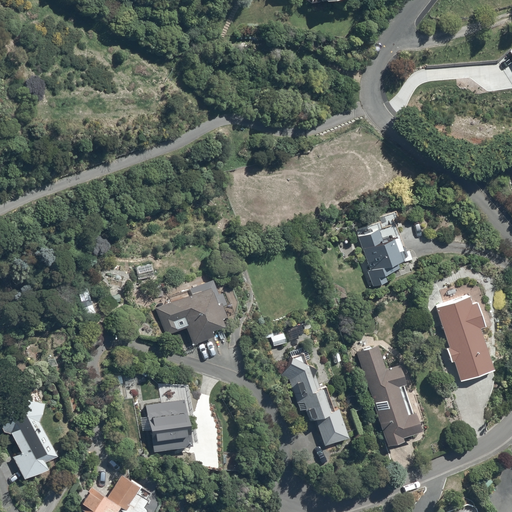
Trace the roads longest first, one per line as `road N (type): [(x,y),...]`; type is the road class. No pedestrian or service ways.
road 1 (residential): [(43,511),(99,426),(89,362),(112,341),(207,368),(266,401),(289,490)]
road 2 (residential): [(420,0),(377,61),(377,109),(511,236)]
road 3 (residential): [(289,490),(312,501),(354,498),(446,463),(511,423)]
